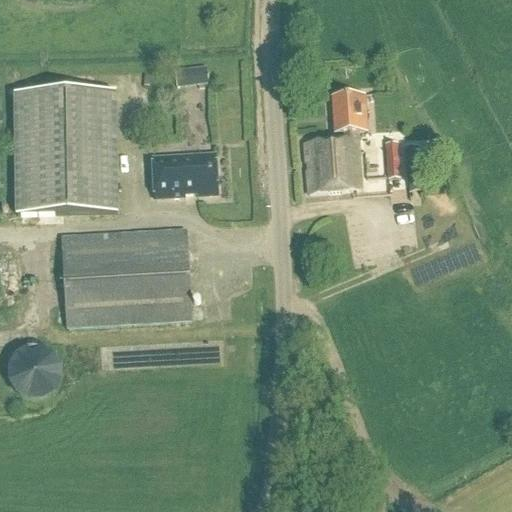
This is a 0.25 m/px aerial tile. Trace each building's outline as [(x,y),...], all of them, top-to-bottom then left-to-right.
[(150,96),(175,97),(175,78),(151,77),(150,96)] [(17,221),(118,219),(116,98),(14,100),(17,221)] [(360,196),(357,139),(365,139),(363,101),(329,102),(331,148),(305,149),(306,176),(307,176),(308,199),(360,196)] [(389,184),(401,183),(398,148),(386,149),(389,184)] [(420,158),(406,158),(407,177),(410,198),(415,197),(423,196),(421,176),(420,158)] [(219,202),(216,161),(155,165),(157,205),(187,203),(186,200),(199,199),(200,203),(219,202)] [(64,336),(195,329),(190,235),(59,242),(64,336)] [(35,408),(39,408),(43,408),(47,407),(51,405),(54,403),(57,400),(60,397),(62,393),(63,389),(64,385),(64,381),(64,377),(63,373),(62,369),(59,366),(57,362),(54,360),(51,357),(47,356),(43,354),(39,354),(35,354),(31,354),(27,356),(23,357),(20,360),(17,362),(14,366),(12,369),(11,373),(10,377),(9,381),(10,385),(11,389),(12,393),(14,397),(17,400),(20,403),(23,405),(27,407),(31,408),(35,408)]
